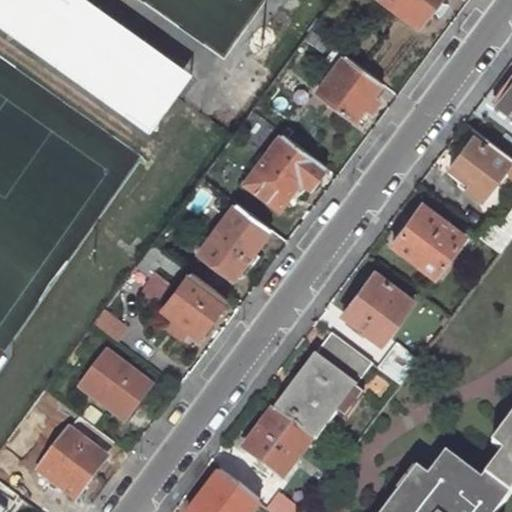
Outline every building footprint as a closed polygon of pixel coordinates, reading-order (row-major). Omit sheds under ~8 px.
[(91,0),(0,0),(0,22),(145,127),(188,69),(91,0)] [(382,0),(418,27),(426,16),(438,0),(382,0)] [(320,36),(312,30),(305,38),(314,44),(320,36)] [(285,31),(263,66),(274,72),(296,37),(285,31)] [(381,83),(334,47),(325,60),(335,68),(317,92),(354,120),(360,113),(381,83)] [(511,84),(503,96),(497,104),(511,114),(511,84)] [(184,202),(215,141),(190,128),(159,189),(184,202)] [(511,159),(511,158),(477,132),(452,165),(446,173),(482,199),(503,171),(511,159)] [(326,167),(282,134),(245,183),(279,208),(295,187),(300,180),(310,187),(326,167)] [(511,159),(503,171),(511,177),(511,159)] [(249,256),(270,228),(236,203),(199,253),(233,278),(249,256)] [(465,236),(422,203),(401,232),(392,244),(435,276),(465,236)] [(511,208),(500,225),(492,219),(479,236),(501,253),(511,238),(511,208)] [(182,266),(153,244),(146,254),(175,276),(182,266)] [(204,328),(226,299),(190,272),(163,308),(174,316),(168,326),(182,336),(189,327),(199,335),(204,328)] [(414,301),(375,272),(353,301),(342,315),(381,343),(414,301)] [(126,328),(103,311),(93,325),(116,342),(126,328)] [(315,441),(336,413),(344,419),(362,393),(355,388),(356,387),(372,364),(331,333),(315,356),(299,377),(274,410),(312,438),(315,441)] [(419,360),(398,344),(379,369),(401,385),(419,360)] [(149,385),(106,354),(80,389),(123,420),(139,399),(149,385)] [(312,438),(274,410),(248,444),(244,450),(282,478),(312,438)] [(115,443),(79,416),(38,471),(76,499),(92,478),(107,458),(105,456),(115,443)] [(511,418),(492,445),(503,453),(485,477),(510,496),(511,493),(511,418)] [(481,481),(446,454),(428,478),(417,470),(385,511),(498,511),(510,496),(485,477),(481,481)] [(253,511),(259,504),(220,474),(196,507),(191,511),(253,511)] [(303,511),(279,493),(266,509),(269,511),(303,511)]
